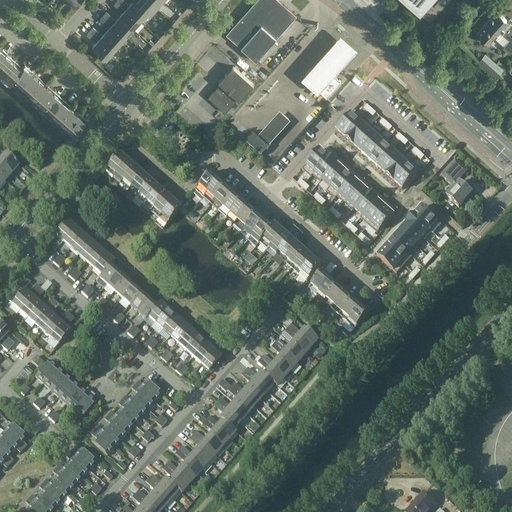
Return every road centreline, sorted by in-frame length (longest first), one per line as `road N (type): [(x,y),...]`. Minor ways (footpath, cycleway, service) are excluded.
road 1 (unclassified): [(227,511),(511,194)]
road 2 (tertiary): [(329,511),(511,311)]
road 3 (residential): [(268,199),(363,89),(445,163)]
road 4 (residential): [(197,401),(10,239)]
road 5 (tertiary): [(511,157),(338,0)]
road 6 (tertiary): [(10,239),(128,106)]
road 7 (residential): [(96,511),(197,401)]
road 8 (residential): [(380,295),(268,199)]
road 9 (tertiary): [(128,106),(223,0)]
